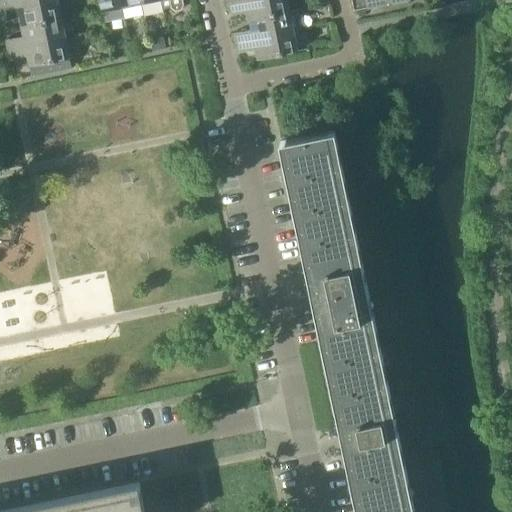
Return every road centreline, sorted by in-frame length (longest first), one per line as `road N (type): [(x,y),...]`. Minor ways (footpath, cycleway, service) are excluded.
road 1 (residential): [(299,410),(231,86)]
road 2 (residential): [(0,473),(299,410)]
road 3 (residential): [(231,86),(354,60),(341,0)]
